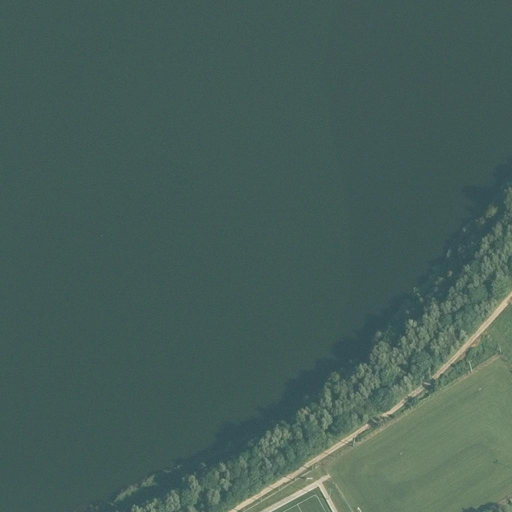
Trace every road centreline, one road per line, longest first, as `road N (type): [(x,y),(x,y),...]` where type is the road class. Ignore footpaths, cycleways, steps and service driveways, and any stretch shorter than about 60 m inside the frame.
road 1 (track): [(178,511),(378,391),(511,259)]
road 2 (track): [(228,511),(390,410),(511,297)]
